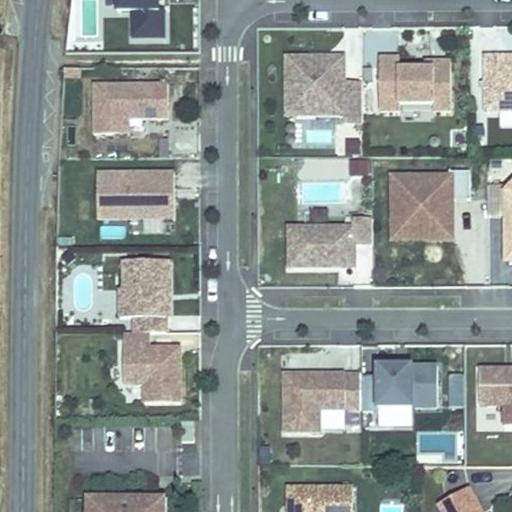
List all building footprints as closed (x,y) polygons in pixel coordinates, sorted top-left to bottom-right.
[(138,11),(138,37),(167,37),(166,0),(122,0),(123,11),(138,11)] [(511,108),(511,53),(490,53),(490,108),(511,108)] [(367,120),(367,80),(349,80),(349,54),(325,54),(326,59),(314,59),(314,54),(290,54),(290,96),(321,96),(320,113),(348,113),(348,120),(367,120)] [(455,108),(455,59),(437,59),(438,66),(429,67),(403,66),(404,55),(384,55),(384,108),(403,108),(404,102),(438,101),(438,108),(455,108)] [(172,118),(172,83),(98,84),(98,133),(117,133),(117,128),(133,128),(133,119),(172,118)] [(320,113),(321,96),(290,96),(290,107),(290,113),(320,113)] [(455,197),(474,197),(474,169),(453,169),(453,176),(398,176),(399,216),(420,216),(420,232),(455,232),(455,197)] [(182,217),(181,172),(104,172),(105,217),(182,217)] [(511,185),(511,187),(510,182),(493,182),(493,213),(509,213),(509,257),(511,257),(511,185)] [(360,265),(359,243),(378,243),(377,217),(358,217),(358,225),(293,225),(294,265),(360,265)] [(460,242),(460,284),(490,283),(489,241),(460,242)] [(171,317),(171,292),(175,292),(175,260),(132,260),(131,288),(128,288),(127,317),(142,317),(141,332),(156,331),(172,332),(171,317)] [(141,332),(129,332),(130,384),(151,383),(151,402),(186,402),(186,348),(157,348),(156,331),(141,332)] [(443,405),(443,363),(383,363),(382,373),(367,373),(367,407),(367,409),(384,409),(384,405),(443,405)] [(367,373),(367,372),(326,372),(326,376),(317,377),(318,372),(290,373),(290,430),(326,430),(325,407),(367,407),(367,373)] [(511,372),(486,373),(487,406),(510,406),(510,425),(511,425),(511,372)] [(194,423),(182,424),(182,443),(195,443),(194,423)] [(488,511),(474,486),(445,502),(449,511),(488,511)] [(291,491),(291,511),(354,511),(354,490),(291,491)] [(162,511),(163,498),(100,498),(99,511),(162,511)]
